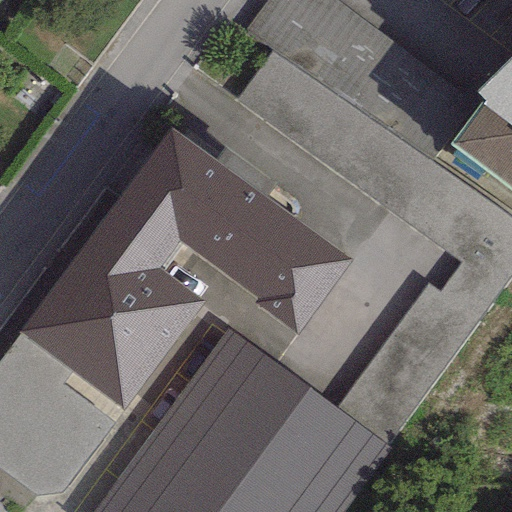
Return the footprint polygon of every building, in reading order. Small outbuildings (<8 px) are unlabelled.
[(333,0),(264,0),(242,30),(271,50),(429,164),(445,144),(477,107),(333,0)] [(271,50),(233,101),(458,263),(438,291),(426,283),(335,409),(387,447),(511,273),(511,223),(429,164),(271,50)] [(477,107),(445,144),(511,193),(511,55),(473,91),(482,99),(477,107)] [(118,197),(177,241),(255,297),(251,302),(295,334),(349,260),(169,128),(118,197)] [(155,271),(177,241),(118,197),(16,334),(123,412),(202,305),(155,271)] [(335,409),(225,329),(90,511),(339,511),(387,447),(335,409)] [(123,412),(16,334),(0,355),(0,471),(33,495),(62,494),(123,412)]
